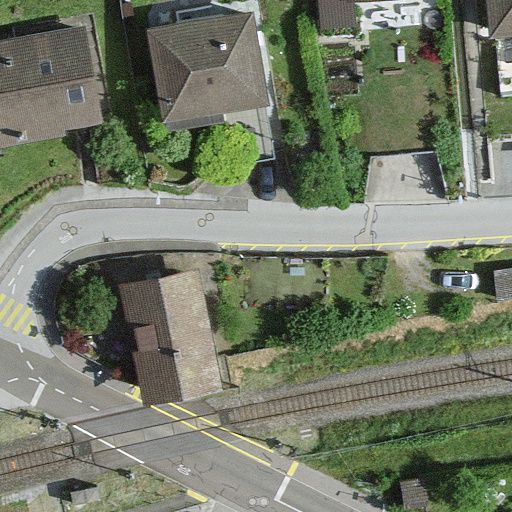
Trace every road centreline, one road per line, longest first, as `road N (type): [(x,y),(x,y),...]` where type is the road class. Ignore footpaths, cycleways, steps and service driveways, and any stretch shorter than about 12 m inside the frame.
road 1 (residential): [(0,338),(31,257),(114,221),(261,233),(511,222)]
road 2 (tertiary): [(293,511),(0,359)]
